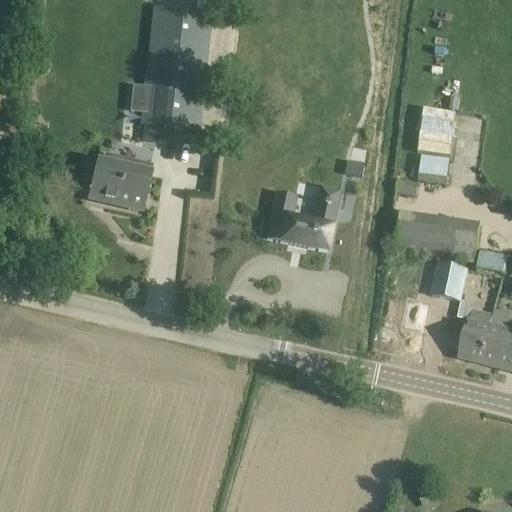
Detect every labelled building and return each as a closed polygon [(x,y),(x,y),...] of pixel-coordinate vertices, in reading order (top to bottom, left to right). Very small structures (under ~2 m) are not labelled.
[(212,16),(156,9),(142,126),(198,133),(212,16)] [(450,158),(454,113),(420,110),(416,155),(450,158)] [(446,188),(450,162),(422,159),(418,184),(446,188)] [(150,177),(97,164),(90,195),(101,197),(100,201),(142,211),(150,177)] [(349,164),(346,178),(362,181),(364,167),(349,164)] [(397,184),(396,197),(417,200),(418,186),(397,184)] [(290,222),(295,201),(275,197),(266,242),(326,255),(335,210),(316,206),(311,227),(290,222)] [(399,213),(394,251),(476,263),(481,226),(399,213)] [(478,269),(506,274),(509,258),(481,253),(478,269)] [(468,273),(438,266),(431,299),(461,305),(468,273)] [(457,361),(496,370),(500,354),(487,351),(494,329),(490,328),(492,317),(471,312),(469,322),(467,321),(457,361)] [(511,333),(494,329),(487,351),(500,354),(496,370),(511,374),(511,333)] [(433,489),(418,495),(424,510),(439,505),(433,489)]
